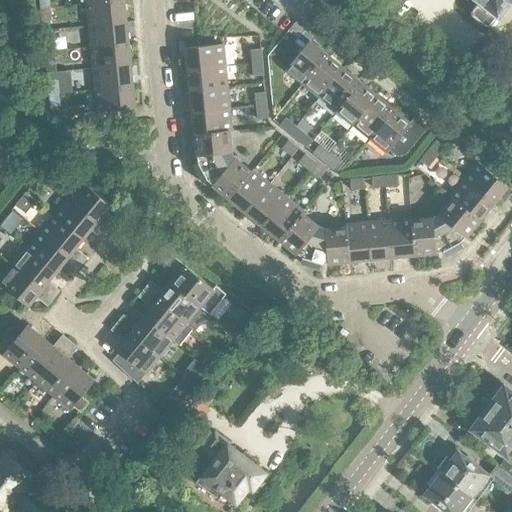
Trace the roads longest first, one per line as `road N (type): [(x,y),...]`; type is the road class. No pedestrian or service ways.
road 1 (residential): [(468,333),(423,294),(315,306),(174,186)]
road 2 (residential): [(89,334),(145,268),(145,253),(125,237),(114,241),(65,302),(67,316)]
road 3 (tertiary): [(328,511),(468,333)]
road 4 (residential): [(296,0),(444,122)]
road 5 (residential): [(151,0),(174,186)]
